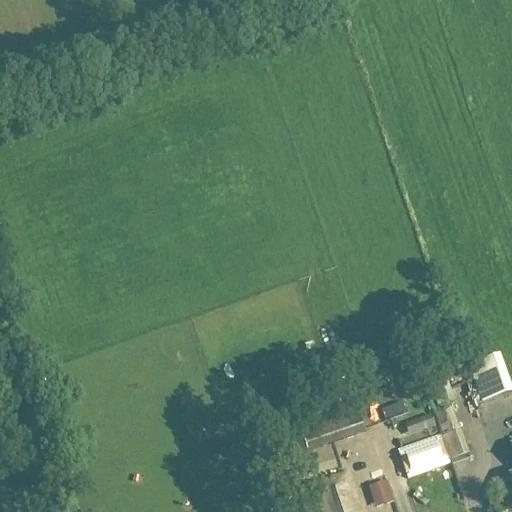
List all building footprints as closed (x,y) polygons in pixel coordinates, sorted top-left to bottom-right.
[(402,343),(387,348),(391,362),(406,357),(402,343)] [(498,357),(467,368),(481,406),(511,395),(498,357)] [(443,378),(428,384),(438,408),(453,403),(443,378)] [(305,425),(308,423),(354,408),(350,395),(300,411),(305,425)] [(363,434),(354,408),(308,423),(316,450),(363,434)] [(308,423),(305,425),(298,427),(307,453),(316,450),(308,423)] [(459,434),(441,440),(450,462),(468,456),(459,434)] [(398,455),(407,481),(447,467),(439,441),(398,455)] [(357,511),(347,476),(326,483),(335,511),(357,511)] [(507,511),(511,511),(511,478),(498,484),(507,511)] [(335,511),(326,483),(312,487),(319,511),(335,511)] [(385,484),(368,490),(374,510),(393,505),(385,484)]
